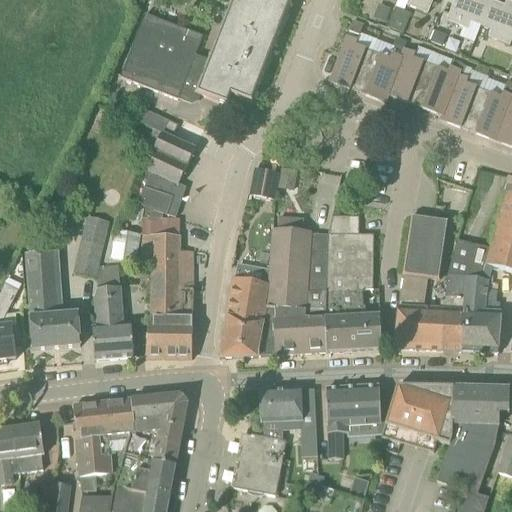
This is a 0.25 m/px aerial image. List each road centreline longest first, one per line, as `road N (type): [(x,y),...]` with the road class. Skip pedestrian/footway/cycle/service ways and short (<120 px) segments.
road 1 (residential): [(201,381),(242,158),(280,121),(293,89)]
road 2 (residential): [(388,373),(390,250),(416,132)]
road 3 (tertiary): [(201,381),(0,400)]
road 4 (residential): [(201,381),(388,373)]
road 5 (residential): [(403,511),(445,375)]
road 6 (tertiary): [(191,511),(212,404),(201,381)]
road 7 (residential): [(416,132),(293,89)]
